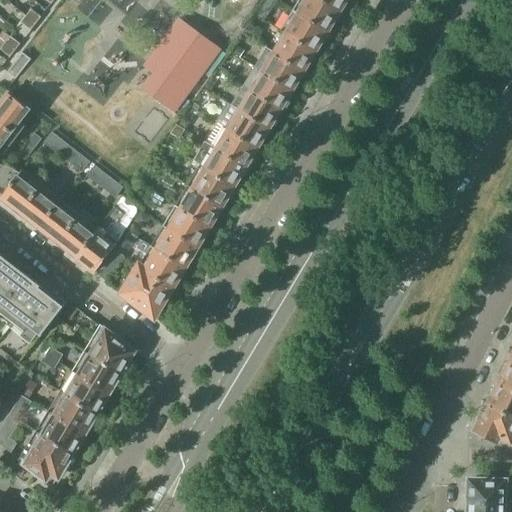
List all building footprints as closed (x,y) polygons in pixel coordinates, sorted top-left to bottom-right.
[(264,20),(276,0),(270,0),(259,16),(264,20)] [(337,9),(322,0),(298,0),(292,9),(325,29),(337,9)] [(342,0),(322,0),(337,9),(342,0)] [(43,15),(34,8),(28,16),(37,23),(43,15)] [(325,29),(292,9),(280,30),(283,32),(313,50),(325,29)] [(37,23),(28,16),(21,24),(30,31),(37,23)] [(244,33),(252,38),(257,30),(249,24),(244,33)] [(188,26),(142,89),(174,112),(220,49),(192,29),(188,26)] [(313,50),(283,32),(272,50),(302,68),(313,50)] [(19,39),(13,35),(7,43),(16,50),(22,42),(19,39)] [(16,50),(7,43),(1,51),(10,58),(16,50)] [(237,48),(234,54),(241,58),(245,52),(237,48)] [(302,68),(272,50),(261,70),(290,88),(302,68)] [(16,79),(31,59),(22,53),(7,72),(16,79)] [(256,77),(249,89),(279,107),(290,88),(261,70),(254,66),(249,73),(256,77)] [(208,82),(204,88),(210,92),(214,86),(208,82)] [(279,107),(249,89),(243,86),(232,105),(267,126),(279,107)] [(8,92),(0,102),(0,122),(16,134),(33,112),(8,92)] [(267,126),(232,105),(227,102),(216,122),(226,127),(256,145),(267,126)] [(184,117),(179,124),(186,128),(189,125),(188,120),(184,117)] [(16,134),(0,122),(0,148),(5,143),(8,145),(16,134)] [(177,126),(171,134),(179,140),(185,131),(177,126)] [(226,127),(215,146),(244,165),(256,145),(226,127)] [(26,159),(41,138),(34,132),(18,153),(26,159)] [(51,132),(43,142),(62,157),(70,146),(51,132)] [(244,165),(215,146),(204,140),(193,159),(199,162),(233,184),(244,165)] [(90,161),(70,146),(62,157),(82,172),(90,161)] [(0,159),(0,198),(1,199),(19,173),(0,159)] [(233,184),(199,162),(187,183),(221,204),(233,184)] [(101,187),(109,176),(94,165),(86,175),(101,187)] [(19,173),(1,199),(20,214),(42,183),(33,176),(32,178),(21,170),(19,173)] [(177,177),(167,172),(162,181),(172,187),(177,177)] [(109,176),(101,187),(115,198),(123,187),(109,176)] [(51,190),(42,183),(20,214),(39,228),(60,200),(50,192),(51,190)] [(221,204),(187,183),(174,204),(209,224),(221,204)] [(155,190),(150,200),(160,206),(165,196),(155,190)] [(97,228),(76,257),(95,272),(117,240),(138,208),(122,196),(97,228)] [(60,200),(39,228),(58,243),(80,212),(71,205),(70,207),(60,200)] [(174,204),(162,224),(196,245),(209,224),(174,204)] [(80,212),(58,243),(76,257),(97,228),(88,221),(89,219),(80,212)] [(140,214),(136,221),(145,226),(149,219),(140,214)] [(162,224),(150,244),(184,265),(196,245),(162,224)] [(138,236),(129,231),(124,239),(133,244),(138,236)] [(184,265),(150,244),(140,261),(141,261),(139,265),(172,285),(184,265)] [(114,250),(97,274),(106,280),(123,256),(114,250)] [(0,406),(29,369),(21,362),(65,305),(0,254),(0,406)] [(172,285),(139,265),(135,271),(130,268),(118,289),(154,316),(172,285)] [(73,317),(78,309),(71,304),(65,313),(73,317)] [(85,351),(120,373),(133,351),(100,326),(85,351)] [(45,355),(58,363),(63,354),(50,346),(45,355)] [(120,373),(85,351),(72,371),(108,393),(120,373)] [(58,363),(45,355),(41,361),(54,370),(58,363)] [(511,364),(507,362),(497,383),(511,389),(511,364)] [(72,371),(60,391),(96,413),(108,393),(72,371)] [(22,395),(30,400),(37,387),(30,382),(22,395)] [(511,389),(497,383),(487,403),(511,415),(511,389)] [(96,413),(60,391),(48,411),(84,433),(96,413)] [(17,419),(23,408),(26,409),(31,401),(30,400),(22,395),(21,394),(9,414),(17,419)] [(511,437),(511,415),(487,403),(474,428),(476,428),(477,431),(481,433),(484,432),(498,440),(499,438),(500,439),(501,436),(509,440),(511,440),(511,437)] [(48,411),(36,431),(72,453),(84,433),(48,411)] [(17,419),(9,414),(0,428),(0,444),(11,452),(16,443),(9,438),(19,420),(17,419)] [(72,453),(36,431),(19,460),(45,479),(49,472),(58,477),(72,453)] [(467,483),(466,502),(509,503),(510,480),(471,479),(467,483)] [(466,502),(465,511),(509,511),(509,503),(466,502)]
